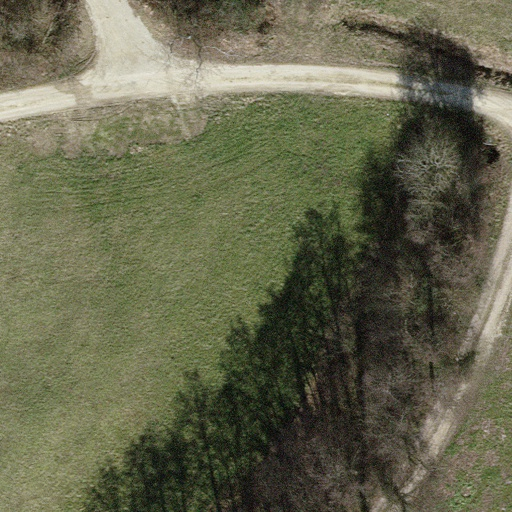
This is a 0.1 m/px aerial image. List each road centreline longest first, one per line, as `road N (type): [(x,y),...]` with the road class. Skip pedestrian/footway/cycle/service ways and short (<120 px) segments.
road 1 (track): [(511,108),(318,79),(140,80)]
road 2 (track): [(511,331),(428,511)]
road 3 (track): [(140,80),(0,110)]
